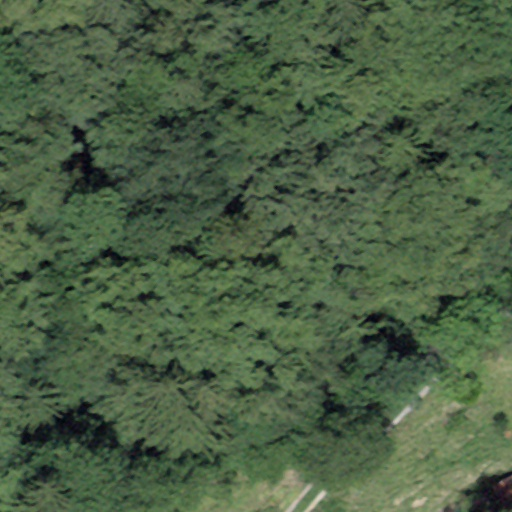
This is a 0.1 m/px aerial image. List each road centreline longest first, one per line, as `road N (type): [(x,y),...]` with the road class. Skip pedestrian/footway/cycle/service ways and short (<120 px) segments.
road 1 (track): [(511,241),(101,511)]
road 2 (track): [(301,511),(511,290)]
